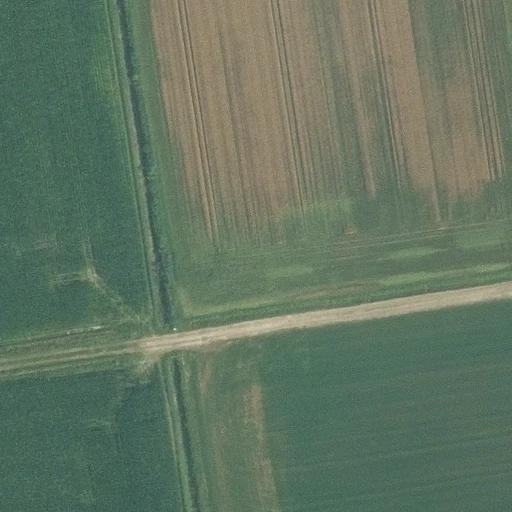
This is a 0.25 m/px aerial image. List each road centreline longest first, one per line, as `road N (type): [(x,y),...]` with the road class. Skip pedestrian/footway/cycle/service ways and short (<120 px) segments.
road 1 (track): [(0,364),(511,288)]
road 2 (track): [(133,0),(182,337)]
